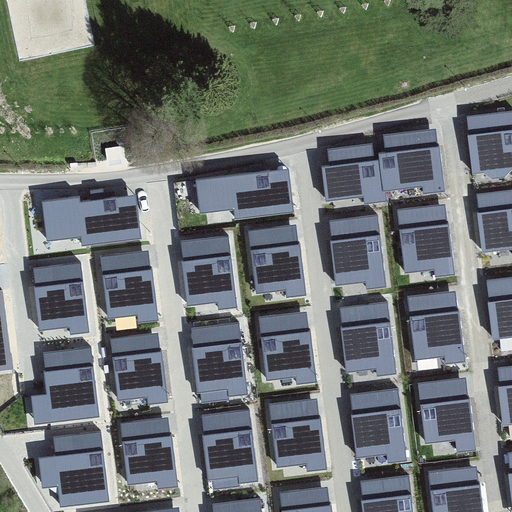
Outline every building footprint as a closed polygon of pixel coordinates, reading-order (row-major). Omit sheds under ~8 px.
[(494,118),(467,121),(472,165),(497,162),(498,172),(511,170),(511,100),(492,103),(494,118)] [(435,128),(386,133),(387,149),(381,150),(384,184),(424,180),(425,187),(441,185),(435,128)] [(371,143),(329,147),(330,162),(323,163),(326,195),(365,191),(365,197),(385,195),(384,189),(380,189),(377,156),(372,157),(371,143)] [(287,166),(197,176),(201,207),(234,203),(235,213),(292,207),(287,166)] [(511,257),(511,187),(503,189),(505,203),(478,207),(483,251),(508,248),(510,258),(511,257)] [(79,194),(42,199),(47,235),(81,231),(82,239),(139,233),(134,192),(79,198),(79,194)] [(445,222),(443,202),(400,207),(406,266),(435,263),(436,270),(452,269),(447,222),(445,222)] [(383,280),(376,213),(331,218),(337,279),(366,275),(367,282),(383,280)] [(296,240),(294,222),(250,227),(257,287),(286,283),(287,291),(304,289),(298,240),(296,240)] [(235,301),(227,233),(183,238),(185,257),(183,257),(188,299),(218,296),(219,303),(235,301)] [(149,266),(146,249),(102,254),(109,312),(139,308),(139,316),(156,314),(151,265),(149,266)] [(87,326),(80,260),(35,265),(37,282),(35,282),(40,324),(69,321),(70,328),(87,326)] [(456,308),(454,289),(409,294),(416,353),(445,350),(446,357),(463,355),(458,308),(456,308)] [(511,290),(489,294),(495,338),(511,335),(511,290)] [(0,294),(0,367),(9,366),(0,294)] [(394,367),(386,300),(341,304),(348,365),(377,362),(378,369),(394,367)] [(306,327),(304,309),(260,314),(267,374),(296,370),(297,377),(314,375),(309,327),(306,327)] [(245,388),(237,320),(193,326),(195,343),(194,344),(199,386),(228,382),(229,390),(245,388)] [(158,347),(156,330),(111,336),(118,394),(148,390),(149,397),(166,395),(160,347),(158,347)] [(97,410),(89,345),(45,350),(47,366),(45,367),(51,415),(97,410)] [(466,396),(464,375),(420,380),(426,436),(456,433),(458,445),(474,444),(468,395),(466,396)] [(511,377),(500,379),(506,424),(511,423),(511,377)] [(404,455),(397,386),(351,391),(357,451),(388,448),(389,456),(404,455)] [(315,396),(270,401),(277,460),(307,457),(308,465),(325,463),(320,415),(317,415),(315,396)] [(256,475),(248,406),(205,411),(207,431),(204,431),(210,474),(239,470),(240,477),(256,475)] [(168,431),(166,415),(122,420),(128,478),(158,474),(159,481),(176,479),(171,431),(168,431)] [(99,429),(55,434),(57,451),(55,451),(61,500),(107,494),(99,429)] [(481,511),(475,464),(430,469),(435,511),(481,511)] [(411,511),(407,473),(361,478),(364,511),(411,511)] [(329,511),(326,484),(281,489),(284,511),(329,511)] [(260,511),(259,496),(213,500),(214,511),(260,511)]
